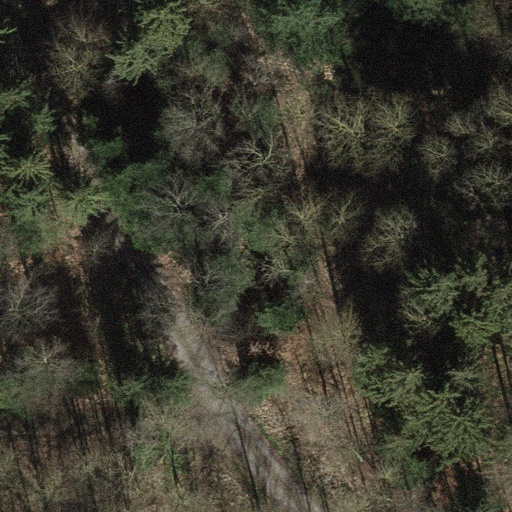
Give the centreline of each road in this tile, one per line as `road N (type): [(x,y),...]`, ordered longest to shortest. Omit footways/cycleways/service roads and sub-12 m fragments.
road 1 (track): [(0,32),(225,422),(305,511)]
road 2 (track): [(0,418),(225,422)]
